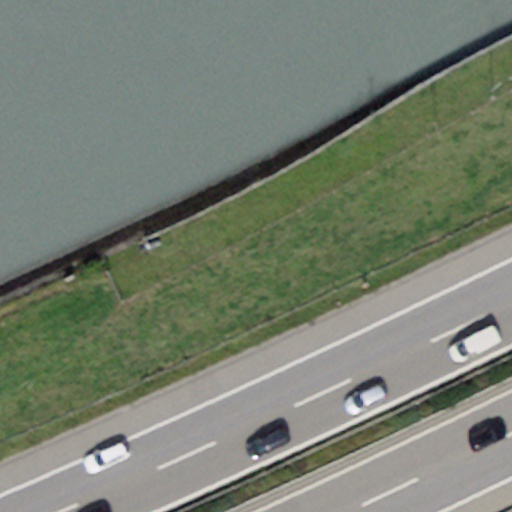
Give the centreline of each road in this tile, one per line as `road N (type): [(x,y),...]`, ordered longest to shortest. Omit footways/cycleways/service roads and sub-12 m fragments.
road 1 (motorway): [(511,302),(58,511)]
road 2 (motorway): [(356,511),(511,434)]
